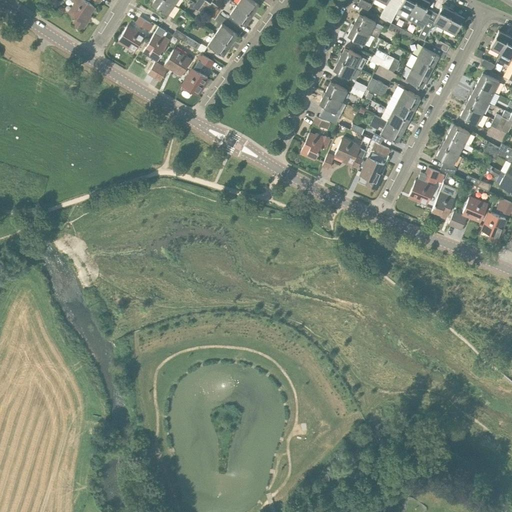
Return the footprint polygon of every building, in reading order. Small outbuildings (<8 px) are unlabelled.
[(76,4),(69,13),(77,19),(73,24),(81,29),(88,19),(86,18),(94,6),(85,0),(71,0),(71,1),(76,4)] [(168,14),(175,4),(169,0),(154,0),(152,4),(168,14)] [(205,0),(197,0),(193,7),(198,10),(205,0)] [(205,0),(198,10),(203,14),(204,12),(208,7),(211,4),(205,0)] [(252,15),(259,5),(251,0),(239,0),(237,4),(252,15)] [(372,5),(361,0),(360,0),(358,5),(369,11),(372,5)] [(403,0),(400,7),(410,12),(416,0),(403,0)] [(432,11),(427,8),(430,2),(426,0),(416,0),(410,12),(407,20),(423,28),(425,26),(432,11)] [(208,7),(219,14),(222,9),(212,2),(211,4),(208,7)] [(386,19),(393,6),(387,3),(380,16),(386,19)] [(245,25),(252,15),(237,4),(230,14),(245,25)] [(391,22),(397,11),(399,9),(393,6),(386,19),(391,22)] [(444,28),(453,11),(442,6),(433,22),(444,28)] [(215,20),(219,14),(208,7),(204,12),(215,20)] [(444,28),(455,34),(464,17),(453,11),(444,28)] [(359,13),(353,25),(369,33),(378,37),(383,26),(375,22),(375,21),(359,13)] [(140,17),(136,23),(149,30),(152,25),(140,17)] [(402,28),(391,22),(388,28),(399,34),(402,28)] [(231,45),(237,35),(222,24),(215,34),(231,45)] [(353,25),(347,35),(364,44),(369,33),(353,25)] [(119,40),(136,50),(144,36),(127,26),(119,40)] [(425,26),(423,28),(418,37),(425,41),(430,29),(425,26)] [(413,34),(402,28),(399,34),(409,40),(413,34)] [(176,29),(173,35),(184,41),(187,36),(176,29)] [(490,47),(501,53),(509,36),(499,30),(490,47)] [(157,60),(169,41),(160,35),(160,36),(154,33),(143,51),(149,55),(151,53),(158,57),(157,60)] [(231,45),(215,34),(208,44),(224,55),(231,45)] [(187,36),(184,41),(198,50),(201,44),(187,36)] [(511,58),(511,57),(511,37),(509,36),(501,53),(511,58)] [(449,46),(438,40),(435,47),(446,52),(449,46)] [(422,46),(417,56),(434,65),(439,55),(443,57),(446,52),(435,47),(424,41),(422,46)] [(345,47),(339,58),(356,67),(361,56),(345,47)] [(165,63),(182,74),(190,60),(173,49),(165,63)] [(385,60),(388,55),(377,50),(374,54),(385,60)] [(210,67),(214,62),(201,53),(197,60),(210,67)] [(385,60),(374,54),(371,60),(382,66),(385,60)] [(388,69),(393,58),(388,55),(385,60),(382,66),(388,69)] [(417,56),(411,67),(428,76),(434,65),(417,56)] [(339,58),(333,69),(350,78),(356,67),(339,58)] [(399,61),(393,58),(388,69),(394,72),(399,61)] [(484,59),(481,65),(491,70),(494,65),(484,59)] [(155,62),(148,73),(155,77),(161,66),(155,62)] [(161,66),(155,77),(160,80),(167,69),(161,66)] [(428,76),(411,67),(406,78),(422,87),(428,76)] [(183,86),(197,94),(207,77),(193,69),(183,86)] [(477,84),(493,92),(499,81),(482,72),(477,84)] [(371,91),(377,80),(371,77),(367,86),(366,88),(371,91)] [(377,94),(383,83),(377,80),(371,91),(377,94)] [(330,81),(325,92),(341,101),(347,90),(330,81)] [(366,88),(367,86),(356,81),(353,87),(364,92),(366,88)] [(389,86),(383,83),(377,94),(383,97),(389,86)] [(488,103),(493,92),(477,84),(471,94),(488,103)] [(364,92),(353,87),(350,93),(361,98),(364,92)] [(404,88),(398,99),(415,108),(420,97),(404,88)] [(325,92),(319,103),(336,112),(341,101),(325,92)] [(465,105),(483,113),(488,103),(471,94),(465,105)] [(398,99),(393,110),(409,118),(415,108),(398,99)] [(477,125),(483,113),(465,105),(460,115),(477,125)] [(393,110),(387,121),(404,129),(409,118),(393,110)] [(505,111),(502,117),(507,119),(510,113),(505,111)] [(496,128),(502,117),(495,114),(490,125),(496,128)] [(387,121),(375,115),(369,126),(378,130),(380,126),(383,128),(381,131),(382,132),(379,136),(389,141),(390,140),(396,144),(404,129),(387,121)] [(316,116),(313,123),(327,129),(330,123),(316,116)] [(501,131),(507,119),(502,117),(496,128),(501,131)] [(511,122),(509,120),(507,119),(501,131),(507,134),(511,123),(511,122)] [(364,128),(353,123),(350,129),(361,134),(364,128)] [(470,132),(453,123),(447,134),(464,143),(470,132)] [(308,153),(316,156),(320,147),(326,150),(330,139),(316,133),(315,135),(309,132),(300,152),(307,155),(308,153)] [(473,148),(464,143),(447,134),(442,145),(459,154),(462,147),(471,152),(473,148)] [(347,162),(358,167),(366,151),(359,148),(360,147),(342,139),(335,154),(348,160),(347,162)] [(494,144),(489,141),(483,152),(489,155),(494,144)] [(373,149),(387,155),(389,149),(376,143),(373,149)] [(500,147),(498,149),(511,156),(511,148),(502,143),(500,147)] [(494,144),(489,155),(494,158),(498,149),(500,147),(494,144)] [(453,165),(459,154),(442,145),(436,156),(444,160),(443,163),(456,169),(457,168),(453,165)] [(511,156),(498,149),(494,158),(496,159),(498,156),(507,160),(510,162),(511,163),(511,161),(511,156)] [(327,154),(322,165),(329,168),(334,157),(327,154)] [(369,157),(361,176),(369,179),(367,185),(375,189),(380,178),(378,177),(384,164),(369,157)] [(440,170),(454,175),(456,169),(443,163),(440,170)] [(489,172),(497,177),(499,175),(501,171),(492,166),(489,172)] [(445,176),(440,173),(440,172),(428,168),(426,174),(421,172),(417,181),(427,185),(428,181),(435,184),(437,181),(442,183),(445,176)] [(511,194),(511,176),(505,173),(501,171),(499,175),(503,177),(499,184),(507,188),(505,192),(511,194)] [(465,181),(477,186),(480,180),(468,175),(465,181)] [(417,181),(415,180),(409,195),(427,203),(434,188),(427,185),(417,181)] [(480,180),(477,186),(488,191),(491,184),(480,180)] [(444,182),(443,182),(431,211),(432,212),(433,209),(441,212),(440,215),(446,218),(454,198),(453,197),(457,189),(443,184),(444,182)] [(462,212),(481,220),(488,205),(469,197),(462,212)] [(509,215),(511,206),(511,202),(502,198),(497,209),(509,215)] [(448,223),(455,226),(460,214),(453,212),(448,223)] [(500,232),(505,218),(491,212),(483,231),(491,234),(489,240),(497,244),(502,233),(500,232)] [(460,214),(455,226),(462,229),(467,217),(460,214)]
